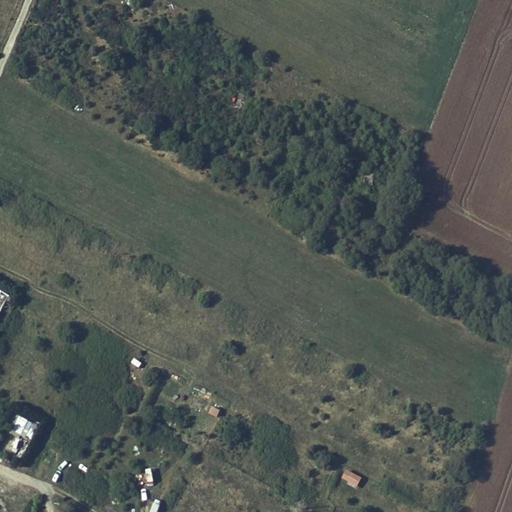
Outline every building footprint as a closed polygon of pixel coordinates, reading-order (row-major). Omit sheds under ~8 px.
[(206,406),(209,399),(200,395),(197,402),(206,406)] [(217,417),(220,411),(213,408),(210,413),(217,417)] [(33,422),(19,416),(13,430),(27,436),(33,422)] [(11,429),(3,425),(0,431),(0,435),(7,439),(11,429)] [(24,459),(27,443),(13,440),(9,456),(24,459)] [(357,486),(361,478),(347,471),(343,478),(357,486)]
